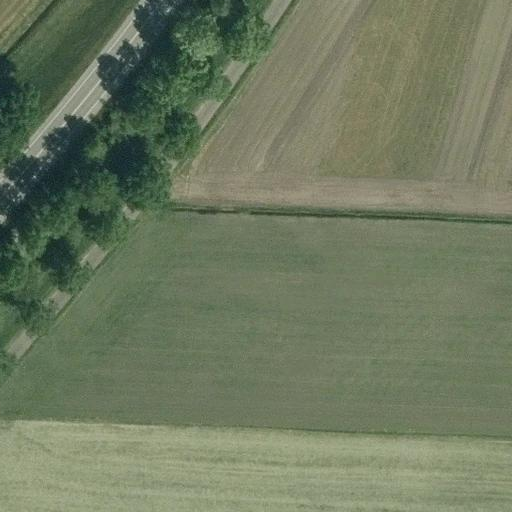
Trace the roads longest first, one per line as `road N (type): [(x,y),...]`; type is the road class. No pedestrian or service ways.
road 1 (unclassified): [(0,362),(115,233),(278,0)]
road 2 (tertiary): [(0,198),(163,0)]
